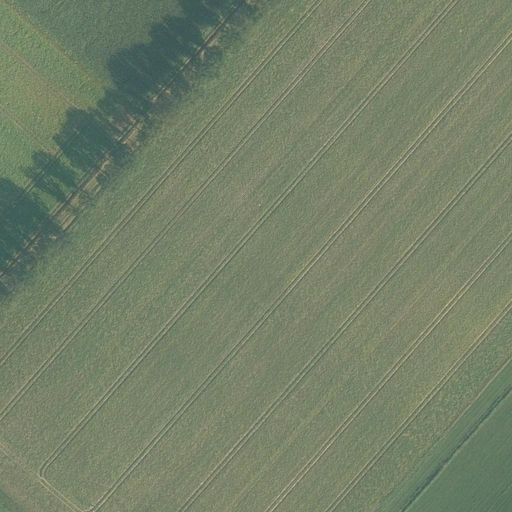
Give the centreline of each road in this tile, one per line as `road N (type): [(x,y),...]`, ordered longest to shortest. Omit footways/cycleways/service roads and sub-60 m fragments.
road 1 (track): [(256,0),(0,289)]
road 2 (track): [(511,385),(389,511)]
